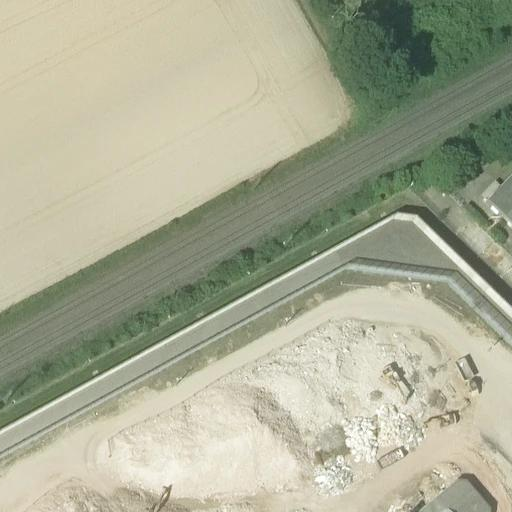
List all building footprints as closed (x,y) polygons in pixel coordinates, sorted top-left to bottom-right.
[(511,176),(498,191),(495,188),(482,202),(485,204),(502,221),(511,230),(511,176)] [(268,479),(294,511),(329,511),(421,435),(380,386),(268,479)] [(212,484),(211,465),(170,467),(171,486),(212,484)] [(454,485),(422,511),(485,511),(464,486),(454,485)] [(275,511),(260,494),(238,511),(275,511)] [(76,511),(67,502),(55,511),(76,511)]
